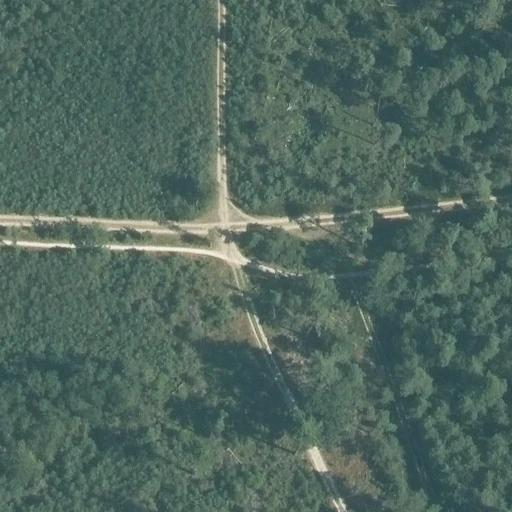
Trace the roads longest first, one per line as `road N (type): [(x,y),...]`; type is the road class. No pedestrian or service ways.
road 1 (track): [(296,225),(344,278),(446,511)]
road 2 (track): [(341,511),(222,229)]
road 3 (track): [(222,229),(217,0)]
road 4 (track): [(0,221),(222,229)]
road 5 (track): [(296,225),(511,201)]
